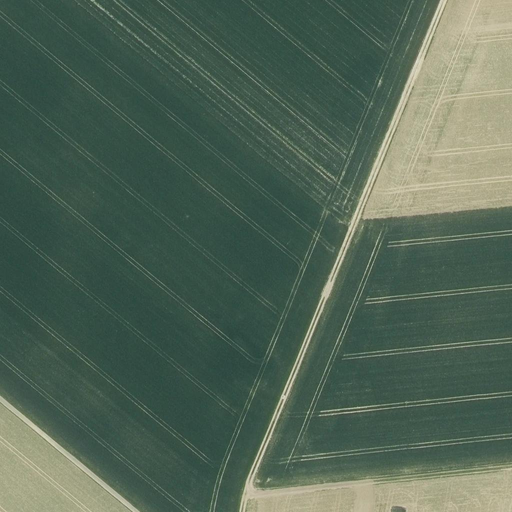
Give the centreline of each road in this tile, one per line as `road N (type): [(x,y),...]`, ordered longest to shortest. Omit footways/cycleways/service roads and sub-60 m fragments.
road 1 (track): [(447,0),(250,511)]
road 2 (track): [(253,499),(511,472)]
road 3 (track): [(0,399),(136,511)]
